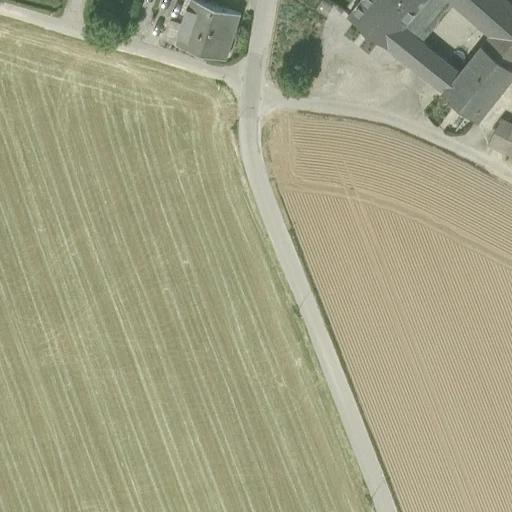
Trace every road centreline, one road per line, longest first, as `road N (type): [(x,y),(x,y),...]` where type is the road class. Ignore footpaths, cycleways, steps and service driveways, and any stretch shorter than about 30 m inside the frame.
road 1 (unclassified): [(249,85),(253,162),(387,511)]
road 2 (unclassified): [(511,175),(408,127),(249,85)]
road 3 (track): [(0,8),(249,85)]
